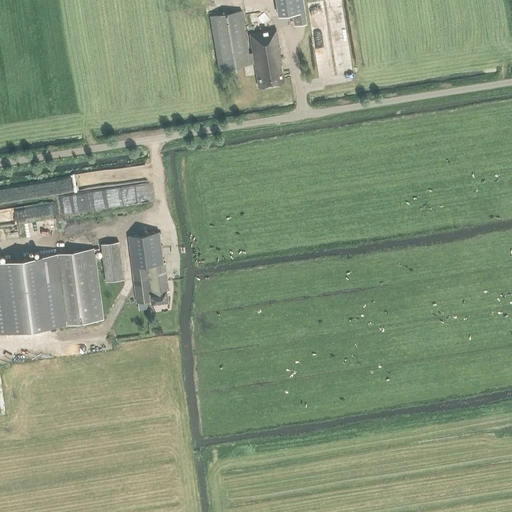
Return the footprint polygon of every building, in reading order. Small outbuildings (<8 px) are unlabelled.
[(302,0),(275,0),(278,16),(304,12),(302,0)] [(253,64),(257,88),(285,83),(276,30),(248,34),(252,53),(247,54),(241,12),(209,17),(217,70),(253,64)] [(317,46),(329,44),(323,15),(311,17),(317,46)] [(319,77),(335,74),(331,45),(315,47),(319,77)] [(107,185),(148,182),(147,166),(112,169),(112,175),(107,176),(107,185)] [(124,189),(94,192),(95,201),(90,202),(91,209),(126,205),(124,189)] [(159,231),(128,235),(137,302),(151,300),(151,305),(168,302),(168,298),(167,291),(169,291),(165,262),(163,262),(159,231)] [(118,240),(100,243),(106,282),(123,279),(118,240)] [(55,324),(60,324),(103,318),(93,248),(0,260),(0,331),(49,325),(55,324)]
